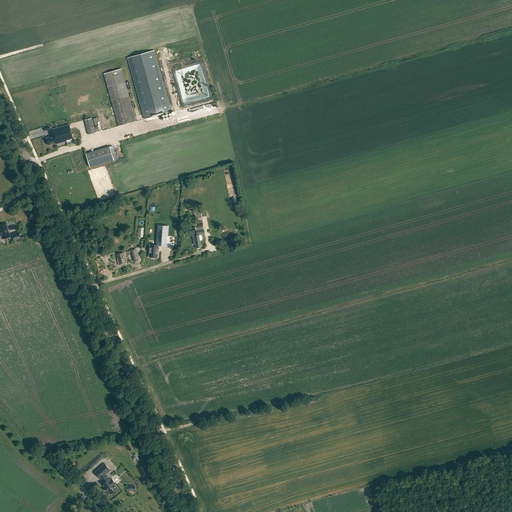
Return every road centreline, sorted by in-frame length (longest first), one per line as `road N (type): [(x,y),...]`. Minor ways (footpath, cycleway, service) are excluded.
road 1 (tertiary): [(191,511),(0,97)]
road 2 (track): [(87,492),(0,407)]
